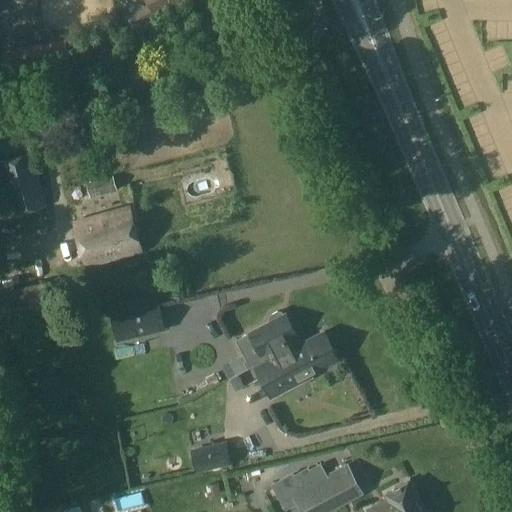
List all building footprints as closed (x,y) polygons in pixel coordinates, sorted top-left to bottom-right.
[(147,0),(150,5),(128,17),(132,26),(176,5),(174,1),(175,0),(147,0)] [(2,51),(5,71),(70,60),(66,40),(2,51)] [(32,152),(0,161),(0,173),(11,216),(47,207),(32,152)] [(86,184),(90,198),(117,191),(114,176),(86,184)] [(142,251),(129,207),(75,223),(87,267),(142,251)] [(45,282),(0,289),(0,325),(1,332),(52,321),(45,282)] [(158,307),(111,318),(117,340),(163,329),(158,307)] [(249,333),(236,340),(243,354),(247,362),(250,360),(253,366),(271,398),(290,389),(288,386),(297,381),(298,384),(312,377),(310,374),(338,360),(324,332),(299,345),(295,337),(297,337),(285,314),(283,315),(281,313),(277,312),(271,315),(269,319),(269,322),(249,333)] [(153,425),(138,428),(140,439),(155,436),(153,425)] [(225,444),(192,451),(197,472),(230,464),(225,444)] [(7,451),(0,451),(0,470),(10,468),(7,451)] [(294,474),(272,486),(283,505),(296,499),(298,504),(302,511),(315,511),(359,489),(346,466),(327,476),(321,465),(310,471),(309,469),(295,476),(294,474)] [(30,495),(47,491),(42,467),(24,471),(30,495)] [(388,500),(394,511),(422,511),(407,483),(386,494),(388,500)] [(367,511),(394,511),(388,500),(367,511)]
